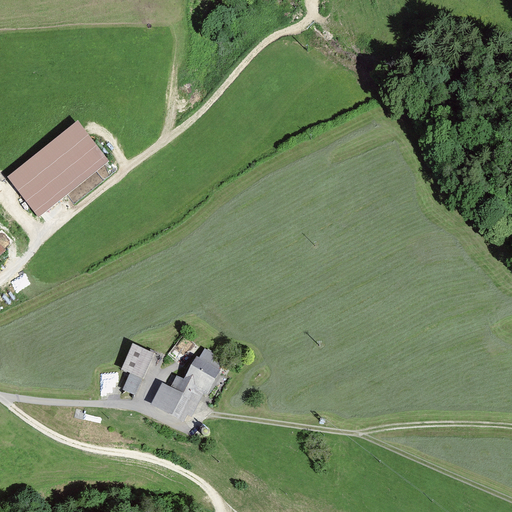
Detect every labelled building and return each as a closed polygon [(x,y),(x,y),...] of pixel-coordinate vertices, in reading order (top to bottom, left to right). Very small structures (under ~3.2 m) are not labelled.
[(103,163),(76,129),(12,178),(39,213),(103,163)] [(28,273),(2,289),(6,295),(32,280),(28,273)] [(132,348),(122,371),(130,374),(123,390),(133,395),(150,356),(132,348)] [(220,363),(227,366),(231,360),(224,356),(221,361),(203,350),(185,382),(195,390),(203,394),(216,371),(220,363)] [(180,420),(195,390),(185,382),(175,377),(168,391),(162,388),(153,406),(180,420)]
